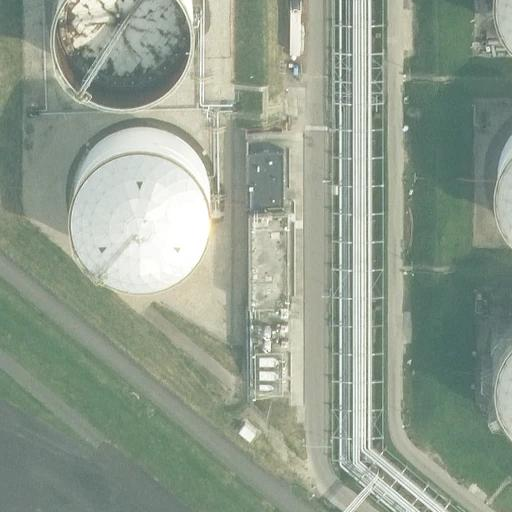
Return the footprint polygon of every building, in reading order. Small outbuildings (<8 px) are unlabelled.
[(193,19),(194,8),(193,0),(51,0),(51,11),(52,23),(55,34),(60,45),(67,55),(75,63),(85,70),(95,76),(107,79),(118,81),(130,80),(142,78),(153,74),(163,68),(172,61),(180,52),(186,42),(191,31),(193,19)] [(511,0),(491,0),(495,12),(508,29),(511,31),(511,0)] [(482,182),(489,205),(502,222),(511,228),(511,111),(511,113),(493,131),(483,155),(482,182)] [(213,197),(213,187),(212,177),(209,166),(205,157),(199,148),(193,140),(185,133),(176,128),(167,123),(156,120),(146,119),(136,119),(125,121),(115,124),(106,128),(97,134),(90,141),(83,149),(78,158),(74,168),(71,178),(70,189),(71,199),(73,209),(76,219),(81,228),(87,237),(95,244),(103,250),(112,255),(122,259),(132,261),(143,262),(153,261),(163,259),(173,255),(182,250),(190,243),(197,235),(203,227),(208,218),(211,208),(213,197)] [(248,303),(288,302),(288,208),(283,208),(283,151),(247,150),(248,303)] [(487,371),(494,393),(507,410),(511,413),(511,305),(498,320),(488,344),(487,371)]
